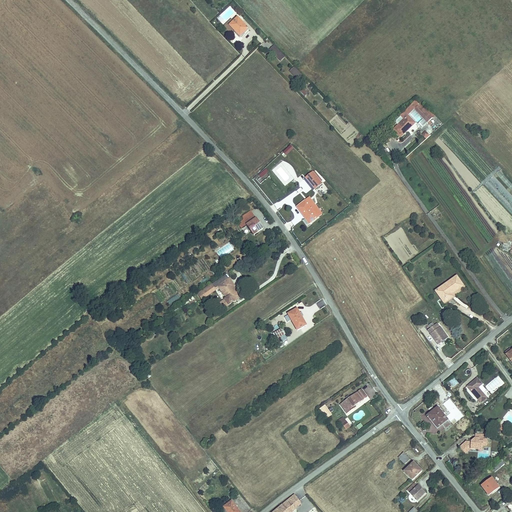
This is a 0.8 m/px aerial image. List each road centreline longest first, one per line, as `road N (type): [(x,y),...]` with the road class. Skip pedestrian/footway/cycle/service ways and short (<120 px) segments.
road 1 (residential): [(400,411),(255,190),(69,0)]
road 2 (unclassified): [(264,511),(400,411)]
road 3 (unclassified): [(400,411),(511,318)]
road 4 (residential): [(477,511),(400,411)]
